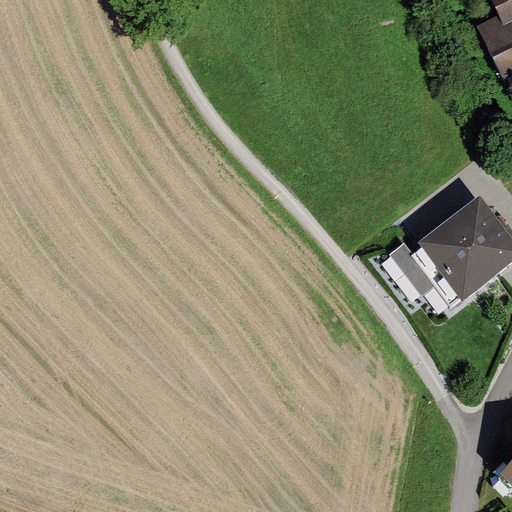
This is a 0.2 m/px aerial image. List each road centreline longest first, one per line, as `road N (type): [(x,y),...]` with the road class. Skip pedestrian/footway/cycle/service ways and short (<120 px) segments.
road 1 (track): [(478,441),(357,282),(221,140),(139,0)]
road 2 (residential): [(511,371),(478,441),(463,511)]
